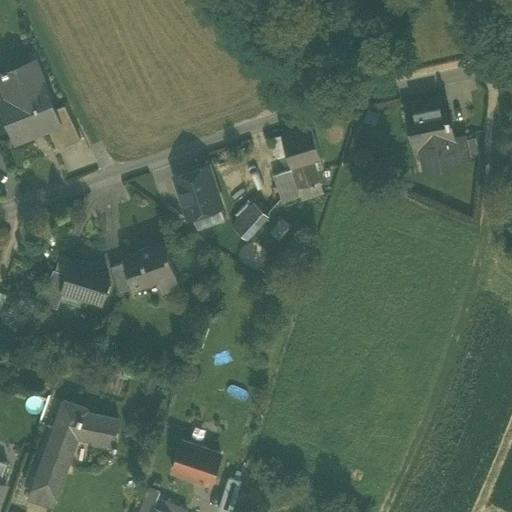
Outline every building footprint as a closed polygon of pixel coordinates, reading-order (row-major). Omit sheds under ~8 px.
[(2,104),(16,140),(48,128),(59,123),(54,109),(44,83),(42,84),(33,62),(9,71),(8,69),(3,71),(4,74),(7,73),(17,99),(2,104)] [(431,143),(436,167),(459,162),(453,137),(454,137),(454,136),(447,102),(407,110),(414,146),(422,145),(431,143)] [(48,128),(58,150),(81,139),(65,105),(54,109),(59,123),(48,128)] [(321,155),(311,125),(282,134),(288,154),(291,165),(313,158),(321,155)] [(453,137),(459,162),(472,159),(467,133),(454,136),(454,137),(453,137)] [(275,157),(288,154),(282,134),(269,138),(275,157)] [(431,143),(422,145),(426,169),(436,167),(431,143)] [(298,187),(320,180),(313,158),(291,165),(292,168),(298,187)] [(177,176),(190,215),(193,214),(220,205),(207,166),(177,176)] [(282,201),(301,195),(298,187),(292,168),(273,175),(282,201)] [(320,180),(298,187),(301,195),(302,199),(324,192),(320,180)] [(233,226),(247,238),(268,214),(254,202),(233,226)] [(224,217),(220,205),(193,214),(197,226),(224,217)] [(124,261),(133,286),(159,277),(175,271),(165,242),(123,257),(124,261)] [(309,249),(288,244),(286,257),(306,262),(309,249)] [(68,273),(73,257),(61,253),(54,269),(68,273)] [(84,296),(103,302),(110,278),(105,276),(107,268),(73,257),(68,273),(63,289),(64,290),(66,285),(81,290),(79,295),(84,296)] [(112,270),(119,291),(133,286),(124,261),(110,266),(112,270)] [(39,301),(58,308),(61,300),(64,290),(63,289),(68,273),(54,269),(39,301)] [(179,285),(175,271),(159,277),(163,290),(179,285)] [(66,285),(64,290),(79,295),(81,290),(66,285)] [(64,290),(61,300),(80,306),(84,296),(79,295),(64,290)] [(30,498),(53,506),(69,461),(66,460),(75,435),(95,439),(96,432),(115,436),(116,436),(120,418),(87,412),(88,408),(65,400),(45,455),(49,456),(42,477),(37,476),(30,498)] [(112,448),(115,436),(96,432),(95,439),(94,444),(112,448)] [(173,470),(211,483),(221,453),(183,440),(173,470)] [(219,511),(220,511),(231,511),(242,481),(230,477),(219,511)] [(150,488),(140,511),(150,511),(153,506),(168,511),(186,511),(187,511),(158,498),(160,492),(150,488)]
